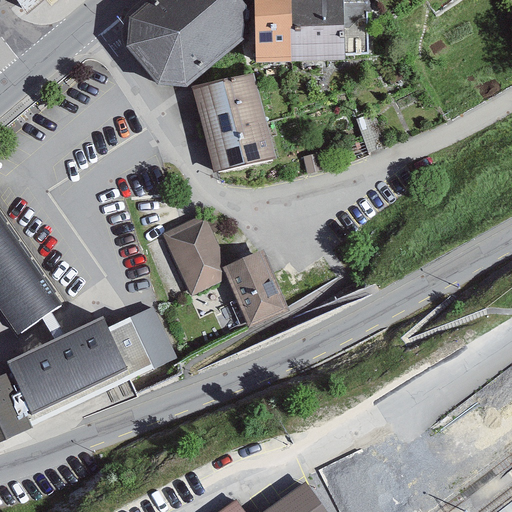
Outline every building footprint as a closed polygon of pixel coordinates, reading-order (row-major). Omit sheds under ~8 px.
[(17,0),(28,14),(44,0),(17,0)] [(146,0),(127,16),(127,47),(156,83),(191,86),(244,39),(246,0),(146,0)] [(254,0),(256,63),(292,62),(291,0),(254,0)] [(343,0),(291,0),(292,62),(345,60),(343,0)] [(255,74),(191,86),(213,174),(278,159),(255,74)] [(0,214),(0,312),(18,338),(64,307),(0,214)] [(201,218),(163,236),(192,297),(230,279),(201,218)] [(259,259),(227,273),(234,287),(252,327),(287,312),(263,257),(259,259)] [(6,370),(14,383),(38,431),(156,368),(137,324),(118,334),(109,318),(6,370)] [(0,358),(0,389),(14,383),(6,370),(0,358)] [(14,383),(0,389),(0,447),(38,431),(14,383)] [(327,511),(306,483),(264,511),(327,511)] [(245,511),(237,500),(220,511),(245,511)]
